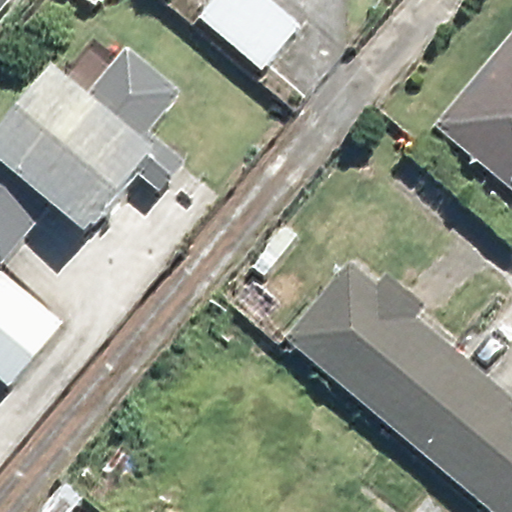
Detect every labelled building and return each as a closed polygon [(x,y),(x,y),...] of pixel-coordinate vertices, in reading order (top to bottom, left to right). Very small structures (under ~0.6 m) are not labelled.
[(107,0),(71,0),(94,17),(107,0)] [(270,0),(209,0),(191,24),(247,68),(289,15),(270,0)] [(511,35),(423,136),(511,214),(511,35)] [(153,172),(45,82),(0,135),(0,259),(39,214),(86,253),(153,172)] [(270,324),(485,511),(511,511),(511,388),(507,395),(338,247),(270,324)]
